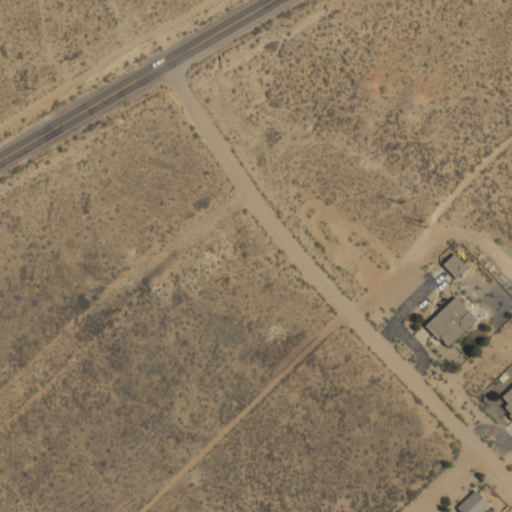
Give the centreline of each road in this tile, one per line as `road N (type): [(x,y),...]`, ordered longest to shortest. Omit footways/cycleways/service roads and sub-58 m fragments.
road 1 (residential): [(166,74),(243,190),(511,489)]
road 2 (tertiary): [(0,170),(286,0)]
